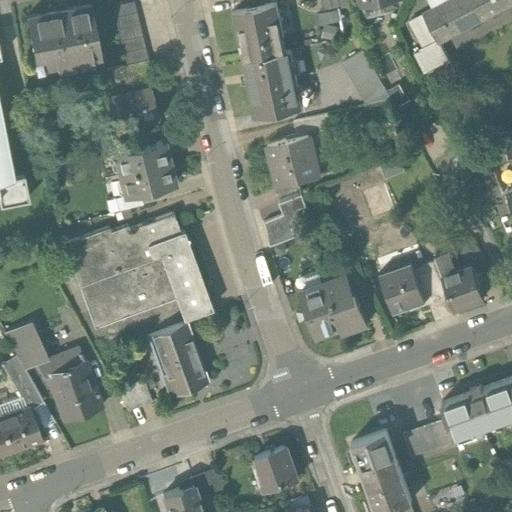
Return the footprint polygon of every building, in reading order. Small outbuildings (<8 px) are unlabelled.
[(347,0),(320,0),(323,10),(349,5),(347,0)] [(511,0),(446,0),(413,18),(427,47),(428,47),(440,41),(469,25),(470,27),(477,24),(476,21),(511,1),(511,0)] [(133,1),(111,6),(126,64),(147,59),(147,58),(133,1)] [(277,2),(234,10),(243,58),(286,49),(277,2)] [(90,3),(26,16),(34,56),(43,54),(45,65),(100,55),(90,3)] [(440,41),(428,47),(427,47),(415,53),(425,72),(450,58),(440,41)] [(286,49),(243,58),(255,115),(302,106),(290,48),(286,49)] [(363,49),(343,61),(367,102),(390,96),(363,49)] [(5,53),(0,54),(0,56),(0,55),(0,96),(7,96),(9,93),(10,89),(11,84),(5,53)] [(0,202),(28,197),(23,172),(13,174),(7,146),(1,115),(0,109),(0,55),(0,56),(0,54),(0,202)] [(147,59),(126,64),(132,90),(149,86),(149,87),(153,86),(147,59)] [(132,90),(107,96),(114,126),(156,116),(149,87),(149,86),(132,90)] [(329,111),(293,120),(297,135),(309,132),(332,126),(329,111)] [(17,112),(1,115),(7,146),(23,143),(17,112)] [(297,135),(268,142),(277,182),(278,183),(297,178),(318,173),(309,132),(297,135)] [(125,138),(101,144),(104,156),(114,154),(114,152),(116,152),(128,149),(125,138)] [(128,149),(116,152),(114,152),(114,154),(119,174),(168,162),(163,140),(161,140),(161,141),(128,149)] [(168,162),(119,174),(125,194),(125,196),(127,195),(139,192),(171,184),(172,184),(174,184),(168,162)] [(494,172),(483,176),(491,198),(502,193),(494,172)] [(297,178),(278,183),(277,182),(274,183),(279,203),(301,195),(301,194),(297,178)] [(139,192),(127,195),(125,196),(125,194),(114,197),(118,209),(142,203),(139,192)] [(301,195),(279,203),(283,215),(263,223),(270,246),(294,236),(292,228),(303,224),(298,209),(305,206),(301,195)] [(172,212),(128,228),(127,224),(110,230),(109,226),(64,242),(93,323),(125,311),(126,313),(175,296),(183,318),(211,307),(183,230),(179,231),(172,212)] [(488,266),(473,239),(459,244),(466,264),(472,262),(475,270),(488,266)] [(466,264),(455,268),(448,248),(435,253),(437,259),(442,273),(449,292),(454,307),(484,296),(475,270),(472,262),(466,264)] [(437,259),(426,264),(438,296),(449,292),(442,273),(437,259)] [(370,292),(353,260),(342,264),(345,274),(347,274),(354,292),(356,292),(358,297),(370,292)] [(411,265),(382,275),(381,271),(379,272),(393,311),(409,306),(411,310),(413,309),(411,305),(425,300),(415,272),(411,261),(409,261),(411,265)] [(438,296),(426,264),(422,265),(424,269),(415,272),(425,300),(438,296)] [(345,274),(324,282),(325,285),(340,327),(339,328),(341,332),(367,323),(358,297),(356,292),(354,292),(347,274),(345,274)] [(325,285),(311,290),(310,287),(299,291),(315,336),(339,328),(340,327),(325,285)] [(31,319),(3,332),(18,358),(39,350),(43,349),(31,319)] [(186,321),(147,336),(147,337),(156,334),(161,348),(157,350),(173,392),(168,394),(169,396),(208,382),(186,321)] [(78,347),(43,360),(39,350),(18,358),(24,370),(35,364),(43,377),(45,377),(50,392),(52,391),(63,421),(101,407),(81,352),(80,353),(78,347)] [(42,402),(17,358),(2,363),(22,398),(25,408),(30,407),(42,402)] [(482,384),(470,388),(471,391),(442,401),(448,419),(454,435),(455,435),(511,414),(511,376),(483,387),(482,384)] [(143,379),(115,389),(127,411),(151,402),(143,379)] [(25,408),(0,417),(0,418),(12,452),(42,441),(30,407),(25,408)] [(0,418),(0,455),(12,452),(0,418)] [(448,419),(405,434),(412,456),(456,440),(455,435),(454,435),(448,419)] [(410,500),(385,431),(353,443),(377,511),(389,508),(409,501),(410,500)] [(286,446),(253,458),(265,490),(298,478),(286,446)] [(216,470),(203,475),(210,495),(223,491),(216,470)] [(203,475),(190,479),(192,485),(193,485),(198,500),(210,495),(203,475)] [(192,485),(164,496),(169,511),(202,511),(198,500),(193,485),(192,485)] [(305,495),(286,502),(289,511),(291,511),(308,506),(309,506),(305,495)] [(412,511),(409,501),(389,508),(390,511),(412,511)]
